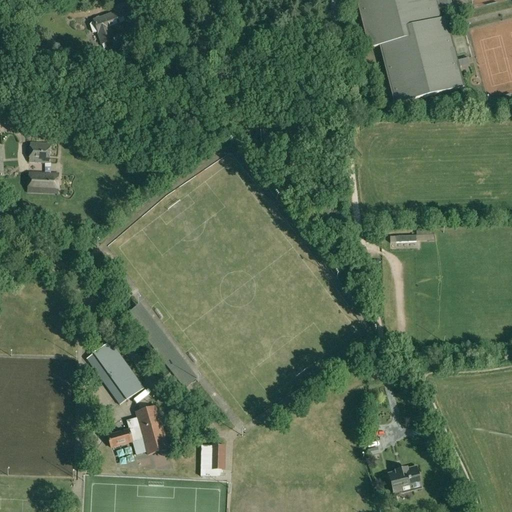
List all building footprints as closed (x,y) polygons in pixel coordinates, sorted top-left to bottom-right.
[(394,105),(464,88),(459,67),(470,64),(468,58),(458,61),(447,18),(441,19),(436,0),(356,0),(368,49),(379,46),(394,105)] [(107,48),(106,43),(113,41),(110,30),(127,23),(128,25),(135,22),(128,1),(111,7),(114,13),(93,21),(94,22),(92,23),(90,25),(93,33),(95,33),(97,33),(101,45),(102,44),(104,49),(107,48)] [(48,59),(46,46),(45,40),(33,41),(33,47),(27,48),(29,61),(32,61),(33,66),(37,66),(36,62),(45,60),(45,59),(48,59)] [(299,143),(298,125),(260,128),(261,142),(273,142),(273,145),(299,143)] [(48,163),(50,144),(30,143),(28,162),(48,163)] [(57,194),(59,174),(29,172),(27,192),(57,194)] [(86,359),(119,406),(143,389),(110,342),(86,359)] [(136,455),(147,452),(148,455),(168,449),(156,407),(136,413),(140,427),(108,436),(111,448),(133,442),(136,455)] [(441,455),(434,439),(423,444),(430,460),(441,455)] [(202,447),(201,470),(211,470),(222,471),(223,447),(212,446),(212,447),(202,447)] [(369,456),(379,454),(377,447),(367,450),(369,456)] [(387,474),(393,497),(423,490),(417,466),(387,474)]
